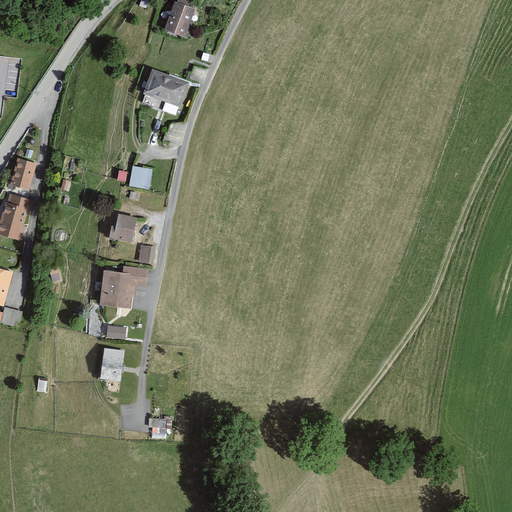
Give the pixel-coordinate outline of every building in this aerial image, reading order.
[(197,9),(172,0),(166,16),(161,14),(156,29),(186,39),(197,9)] [(188,82),(150,69),(139,103),(178,115),(188,82)] [(36,165),(19,160),(12,184),(29,189),(36,165)] [(152,168),(132,165),(129,185),(149,188),(152,168)] [(32,201),(10,195),(0,229),(0,233),(21,240),(25,227),(22,226),(27,209),(30,210),(32,201)] [(135,216),(115,213),(111,238),(130,241),(135,216)] [(154,249),(141,246),(138,263),(151,265),(154,249)] [(121,271),(100,269),(97,303),(130,305),(132,283),(146,284),(147,267),(122,264),(121,271)] [(13,271),(0,267),(0,302),(5,304),(13,271)] [(5,305),(4,311),(0,310),(0,321),(17,325),(21,309),(5,305)] [(127,338),(128,325),(110,325),(109,337),(127,338)] [(122,350),(99,347),(95,377),(118,380),(122,350)] [(150,417),(149,434),(169,434),(169,418),(150,417)]
